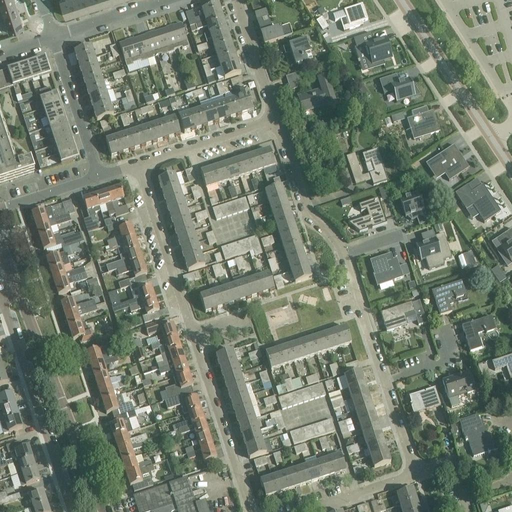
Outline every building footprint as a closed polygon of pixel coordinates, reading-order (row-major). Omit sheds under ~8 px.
[(0,0),(0,8),(16,4),(14,0),(0,0)] [(59,0),(65,17),(77,13),(72,0),(59,0)] [(72,0),(77,13),(89,9),(86,0),(72,0)] [(86,0),(89,9),(101,5),(99,0),(86,0)] [(16,4),(0,8),(0,21),(19,15),(16,4)] [(190,28),(222,17),(218,5),(202,11),(204,16),(195,19),(192,12),(185,14),(190,28)] [(368,21),(363,5),(345,11),(347,18),(340,20),(344,32),(363,26),(362,23),(368,21)] [(265,11),(255,15),(257,21),(267,18),(265,11)] [(19,15),(0,21),(0,23),(3,33),(23,26),(19,15)] [(209,34),(226,29),(222,17),(190,28),(191,33),(207,28),(209,34)] [(322,18),(316,22),(322,32),(323,32),(328,28),(322,18)] [(269,23),(259,27),(261,35),(264,45),(293,36),(289,26),(272,31),(269,23)] [(181,24),(170,28),(177,50),(181,48),(182,50),(189,48),(181,24)] [(170,28),(160,31),(168,55),(174,53),(174,51),(177,50),(170,28)] [(212,45),(230,40),(226,29),(209,34),(204,36),(206,41),(211,40),(212,45)] [(160,31),(150,35),(157,56),(161,55),(162,57),(168,55),(160,31)] [(371,34),(353,40),(357,50),(363,47),(368,60),(365,61),(369,70),(384,66),(382,62),(392,59),(385,40),(374,43),(371,34)] [(150,35),(139,38),(147,62),(154,59),(153,57),(157,56),(150,35)] [(296,66),(312,61),(313,61),(305,37),(294,41),(295,44),(283,48),(285,55),(291,53),(296,66)] [(139,38),(129,41),(136,63),(140,62),(141,64),(147,62),(139,38)] [(216,57),(233,51),(230,40),(212,45),(216,57)] [(129,41),(119,45),(126,68),(133,66),(133,64),(136,63),(129,41)] [(78,64),(95,58),(91,47),(74,52),(78,64)] [(237,63),(233,51),(216,57),(220,68),(237,63)] [(45,58),(35,62),(41,78),(50,75),(45,58)] [(98,70),(95,58),(78,64),(82,75),(98,70)] [(35,62),(26,65),(31,81),(41,78),(35,62)] [(241,74),(237,63),(220,68),(224,80),(241,74)] [(26,65),(17,68),(22,84),(31,81),(26,65)] [(204,73),(210,71),(214,70),(212,65),(203,68),(204,73)] [(17,68),(7,71),(13,87),(22,84),(17,68)] [(85,87),(102,81),(98,70),(82,75),(85,87)] [(7,71),(0,73),(0,91),(13,87),(7,71)] [(290,91),(302,87),(298,73),(285,77),(290,91)] [(337,109),(335,106),(336,106),(327,76),(317,79),(321,90),(297,98),(302,113),(312,110),(326,106),(327,109),(328,108),(329,112),(337,109)] [(396,76),(379,81),(384,95),(393,92),(396,104),(420,96),(409,79),(398,82),(396,76)] [(242,77),(230,81),(232,86),(244,83),(242,77)] [(106,93),(102,81),(85,87),(89,98),(106,93)] [(426,82),(421,84),(427,102),(433,100),(426,82)] [(362,85),(357,88),(362,95),(367,92),(362,85)] [(236,99),(241,115),(253,111),(246,89),(239,91),(241,97),(236,99)] [(110,104),(106,93),(89,98),(93,110),(110,104)] [(56,95),(40,100),(43,110),(60,104),(56,95)] [(236,99),(225,102),(230,119),(241,115),(236,99)] [(225,102),(213,106),(218,123),(230,119),(225,102)] [(60,104),(43,110),(46,119),(63,113),(60,104)] [(113,116),(110,104),(93,110),(97,121),(113,116)] [(213,106),(202,110),(207,126),(218,123),(213,106)] [(413,119),(408,121),(414,140),(439,132),(432,113),(429,114),(427,107),(411,112),(413,119)] [(202,110),(190,114),(195,130),(207,126),(202,110)] [(136,118),(134,112),(122,116),(126,127),(129,126),(127,120),(136,118)] [(63,113),(46,119),(49,128),(66,122),(63,113)] [(190,114),(179,117),(184,134),(195,130),(190,114)] [(168,115),(161,117),(168,139),(180,135),(175,119),(170,120),(168,115)] [(66,122),(49,128),(52,137),(69,131),(66,122)] [(163,122),(152,126),(157,143),(168,139),(163,122)] [(0,184),(34,174),(30,163),(14,168),(0,125),(0,184)] [(152,126),(140,130),(145,147),(157,143),(152,126)] [(140,130),(128,134),(134,150),(145,147),(140,130)] [(69,131),(52,137),(55,146),(72,140),(69,131)] [(128,134),(117,137),(122,154),(134,150),(128,134)] [(117,137),(105,141),(111,158),(122,154),(117,137)] [(72,140),(55,146),(58,155),(75,150),(72,140)] [(469,169),(454,146),(426,165),(432,174),(440,168),(449,182),(469,169)] [(75,150),(58,155),(61,165),(78,159),(75,150)] [(269,150),(258,154),(263,171),(275,167),(269,150)] [(371,179),(373,186),(387,182),(377,151),(362,156),(365,165),(368,175),(362,177),(355,155),(346,157),(356,186),(364,183),(364,181),(371,179)] [(258,154),(246,158),(252,174),(263,171),(258,154)] [(246,158),(235,162),(240,178),(252,174),(246,158)] [(235,162),(223,165),(229,182),(240,178),(235,162)] [(223,165),(212,169),(217,186),(229,182),(223,165)] [(212,169),(200,173),(206,190),(217,186),(212,169)] [(178,187),(175,175),(158,181),(162,192),(178,187)] [(466,187),(455,194),(466,211),(473,207),(484,224),(501,213),(483,185),(471,193),(466,187)] [(182,198),(178,187),(162,192),(166,204),(182,198)] [(281,187),(265,193),(269,204),(285,198),(281,187)] [(116,202),(124,200),(120,188),(107,192),(113,211),(119,209),(116,202)] [(440,189),(434,194),(440,201),(440,202),(446,197),(440,189)] [(115,216),(113,211),(107,192),(95,196),(99,208),(105,206),(107,213),(109,213),(110,217),(115,216)] [(418,193),(399,199),(405,218),(410,216),(412,220),(411,221),(416,220),(419,226),(428,223),(418,193)] [(101,212),(99,208),(95,196),(83,200),(87,212),(90,221),(84,223),(88,234),(99,230),(94,218),(96,217),(94,214),(101,212)] [(252,196),(247,198),(249,205),(255,203),(252,196)] [(450,197),(443,202),(448,209),(455,205),(450,197)] [(186,210),(182,198),(166,204),(169,215),(186,210)] [(289,210),(285,198),(269,204),(272,215),(289,210)] [(366,210),(368,217),(348,224),(359,233),(387,224),(378,198),(358,205),(361,212),(366,210)] [(240,201),(243,212),(249,210),(245,199),(240,201)] [(238,214),(243,212),(240,201),(234,203),(238,214)] [(69,216),(75,215),(71,202),(62,205),(60,206),(61,211),(53,213),(51,208),(31,215),(36,227),(69,216)] [(233,216),(238,214),(234,203),(229,204),(233,216)] [(227,217),(233,216),(229,204),(223,206),(227,217)] [(222,219),(227,217),(223,206),(218,208),(222,219)] [(116,218),(128,214),(126,207),(119,209),(113,211),(115,216),(116,218)] [(216,221),(222,219),(218,208),(213,210),(216,221)] [(190,221),(186,210),(169,215),(173,226),(190,221)] [(289,210),(272,215),(276,227),(293,221),(289,210)] [(255,222),(260,220),(258,213),(252,214),(255,222)] [(71,222),(69,216),(36,227),(39,239),(52,235),(50,229),(71,222)] [(107,228),(115,225),(113,219),(104,222),(106,228),(107,228)] [(108,247),(135,238),(131,226),(129,227),(127,221),(115,225),(107,228),(108,233),(115,231),(116,231),(118,230),(120,236),(113,239),(114,240),(107,242),(108,247)] [(177,238),(193,232),(190,221),(173,226),(177,238)] [(293,221),(276,227),(280,238),(296,233),(293,221)] [(441,224),(435,226),(437,233),(443,231),(441,224)] [(193,232),(177,238),(180,249),(197,244),(193,232)] [(77,245),(73,234),(62,237),(63,239),(61,240),(59,233),(52,235),(39,239),(43,251),(61,246),(63,250),(77,245)] [(296,233),(280,238),(284,250),(300,244),(296,233)] [(505,234),(491,243),(496,251),(501,249),(511,265),(511,264),(511,240),(510,241),(505,234)] [(416,249),(415,249),(417,255),(418,255),(421,262),(425,260),(429,271),(444,266),(443,261),(452,258),(444,235),(434,238),(435,240),(415,246),(416,249)] [(209,246),(215,244),(216,244),(214,237),(207,239),(209,246)] [(255,251),(260,249),(257,237),(251,239),(255,251)] [(126,254),(139,250),(135,238),(108,247),(110,252),(117,250),(117,251),(124,248),(126,254)] [(249,253),(253,251),(255,251),(251,239),(245,241),(249,253)] [(243,254),(249,253),(245,241),(239,243),(243,254)] [(237,256),(243,254),(239,243),(233,245),(237,256)] [(82,252),(79,244),(77,245),(63,250),(64,254),(46,259),(50,272),(62,268),(70,265),(67,258),(74,256),(73,255),(82,252)] [(197,244),(180,249),(184,261),(201,255),(197,244)] [(300,244),(284,250),(287,261),(304,256),(300,244)] [(231,258),(237,256),(233,245),(227,247),(231,258)] [(225,260),(231,258),(227,247),(221,248),(225,260)] [(116,271),(143,263),(139,250),(126,254),(129,261),(122,263),(121,262),(106,267),(108,274),(116,271)] [(214,256),(216,263),(222,261),(219,254),(214,256)] [(393,260),(391,254),(370,261),(375,276),(374,276),(373,276),(377,287),(394,281),(403,278),(409,275),(406,265),(399,268),(397,259),(393,260)] [(205,267),(201,255),(184,261),(188,272),(205,267)] [(308,267),(304,256),(287,261),(291,273),(308,267)] [(238,271),(241,270),(238,259),(234,260),(235,261),(226,263),(228,268),(229,269),(237,266),(238,271)] [(269,267),(276,265),(274,259),(267,262),(269,267)] [(134,279),(137,278),(147,275),(143,263),(116,271),(118,276),(132,272),(134,279)] [(308,267),(291,273),(295,284),(311,279),(308,267)] [(499,284),(506,279),(497,267),(490,271),(499,284)] [(83,269),(64,275),(62,268),(50,272),(54,284),(85,274),(83,269)] [(75,284),(87,280),(85,274),(54,284),(58,296),(70,292),(68,286),(75,284)] [(257,278),(263,295),(274,291),(269,274),(257,278)] [(251,299),(263,295),(257,278),(245,282),(251,299)] [(89,290),(99,287),(96,280),(86,283),(89,290)] [(128,288),(131,287),(128,281),(118,284),(120,291),(124,290),(128,288)] [(131,287),(128,288),(124,290),(128,303),(115,307),(117,312),(129,309),(155,300),(151,288),(149,288),(147,282),(131,287)] [(239,302),(251,299),(245,282),(234,286),(239,302)] [(455,297),(457,300),(456,299),(463,296),(459,284),(461,283),(461,282),(442,289),(442,288),(440,289),(440,290),(431,293),(440,317),(452,313),(451,313),(450,313),(446,300),(455,297)] [(228,306),(239,302),(234,286),(223,289),(228,306)] [(217,310),(228,306),(223,289),(211,293),(217,310)] [(205,314),(217,310),(211,293),(200,297),(205,314)] [(94,301),(75,307),(73,300),(61,304),(65,317),(96,307),(94,301)] [(159,312),(155,300),(129,309),(130,314),(144,309),(146,316),(142,317),(144,324),(159,320),(157,313),(159,312)] [(380,314),(386,333),(401,328),(399,324),(406,322),(407,326),(404,316),(414,313),(418,326),(427,323),(419,302),(380,314)] [(97,312),(96,307),(65,317),(69,329),(81,325),(79,318),(97,312)] [(470,353),(480,350),(482,349),(477,335),(485,332),(486,335),(487,334),(487,333),(494,331),(489,318),(461,327),(470,353)] [(169,320),(145,328),(148,337),(160,333),(161,337),(146,342),(148,347),(150,346),(177,337),(173,325),(170,326),(169,320)] [(95,340),(91,329),(87,331),(85,324),(81,325),(69,329),(73,341),(79,339),(80,345),(95,340)] [(346,328),(334,332),(340,348),(351,344),(346,328)] [(334,332),(323,335),(328,352),(340,348),(334,332)] [(323,335),(311,339),(317,356),(328,352),(323,335)] [(177,337),(150,346),(151,346),(152,352),(159,349),(161,356),(181,349),(177,337)] [(311,339),(300,343),(305,359),(317,356),(311,339)] [(139,340),(132,342),(135,351),(141,349),(142,349),(139,340)] [(300,343),(288,347),(294,363),(305,359),(300,343)] [(288,347),(277,350),(282,367),(294,363),(288,347)] [(115,352),(101,357),(99,349),(86,354),(90,366),(116,357),(115,352)] [(138,362),(144,360),(141,349),(135,351),(138,362)] [(152,372),(185,361),(181,349),(161,356),(161,357),(155,359),(158,367),(151,369),(152,372)] [(277,350),(265,354),(271,371),(282,367),(277,350)] [(236,363),(232,351),(216,356),(219,368),(236,363)] [(105,367),(118,363),(116,357),(90,366),(94,378),(107,373),(105,367)] [(511,357),(492,364),(491,363),(478,367),(482,380),(502,374),(505,384),(511,381),(511,357)] [(174,378),(189,374),(185,361),(152,372),(152,373),(159,370),(160,376),(171,372),(174,378)] [(359,369),(357,362),(345,366),(348,373),(359,369)] [(240,374),(236,363),(219,368),(223,379),(240,374)] [(131,377),(139,375),(136,368),(129,370),(131,377)] [(364,383),(360,372),(344,377),(347,389),(364,383)] [(443,381),(442,381),(449,401),(451,409),(460,406),(456,396),(466,393),(467,395),(475,392),(475,390),(478,389),(476,383),(472,384),(469,372),(453,377),(454,379),(443,382),(443,381)] [(116,378),(109,380),(107,373),(94,378),(98,390),(110,386),(117,384),(117,383),(126,380),(125,376),(116,379),(116,378)] [(165,402),(180,397),(178,391),(193,387),(189,374),(174,378),(176,386),(165,390),(166,392),(160,394),(162,403),(165,402)] [(227,391),(244,385),(240,374),(223,379),(227,391)] [(319,383),(319,382),(317,375),(311,377),(313,384),(319,383)] [(285,376),(282,377),(287,393),(290,392),(285,376)] [(270,383),(268,378),(261,380),(263,386),(270,383)] [(117,383),(117,384),(119,389),(126,387),(125,381),(126,381),(126,380),(117,383)] [(334,387),(332,382),(332,381),(324,384),(326,389),(334,387)] [(368,395),(364,384),(364,383),(347,389),(351,400),(368,395)] [(326,396),(322,385),(314,387),(318,399),(326,396)] [(102,402),(114,398),(110,386),(98,390),(102,402)] [(231,402),(247,397),(244,386),(227,391),(231,402)] [(314,387),(309,389),(313,400),(318,399),(314,387)] [(313,400),(309,389),(304,390),(308,402),(313,400)] [(409,397),(411,404),(410,404),(413,415),(414,415),(413,413),(422,411),(422,410),(425,409),(426,411),(440,406),(435,389),(421,393),(422,393),(410,397),(409,397)] [(304,390),(299,392),(303,404),(308,402),(304,390)] [(299,392),(293,394),(297,406),(303,404),(299,392)] [(0,410),(15,406),(11,394),(0,397),(0,410)] [(134,412),(132,406),(131,406),(129,398),(127,399),(125,394),(114,398),(102,402),(106,415),(112,413),(114,419),(134,412)] [(293,394),(288,396),(292,407),(297,406),(293,394)] [(372,406),(368,395),(351,400),(355,412),(372,406)] [(197,398),(185,402),(184,402),(183,396),(180,397),(165,402),(167,411),(181,406),(184,415),(189,414),(200,410),(197,398)] [(288,396),(283,397),(287,409),(292,407),(288,396)] [(251,408),(247,397),(231,402),(234,414),(251,408)] [(283,397),(278,399),(282,411),(287,409),(283,397)] [(0,423),(19,417),(15,406),(0,410),(0,423)] [(375,418),(372,407),(372,406),(355,412),(359,423),(375,418)] [(255,420),(251,409),(251,408),(234,414),(238,425),(255,420)] [(178,431),(204,422),(200,410),(189,414),(192,421),(177,426),(178,431)] [(136,418),(134,412),(114,419),(116,424),(110,426),(114,438),(126,434),(132,432),(128,420),(136,418)] [(494,451),(490,438),(486,439),(485,436),(486,435),(482,421),(479,422),(477,416),(459,422),(466,442),(468,441),(473,458),(488,453),(488,454),(490,453),(494,451)] [(9,433),(22,429),(19,417),(0,423),(4,435),(9,433)] [(379,429),(375,418),(359,423),(363,435),(379,429)] [(242,437),(259,431),(255,420),(238,425),(242,437)] [(331,420),(325,422),(329,434),(335,432),(331,420)] [(204,422),(178,431),(180,436),(195,431),(197,438),(208,434),(204,422)] [(325,422),(319,424),(323,436),(329,434),(325,422)] [(319,424),(313,426),(317,438),(323,436),(319,424)] [(313,426),(307,428),(311,440),(317,438),(313,426)] [(307,428),(302,430),(305,442),(311,440),(307,428)] [(383,441),(379,429),(363,435),(366,446),(383,441)] [(302,430),(295,432),(299,444),(305,442),(302,430)] [(246,448),(262,443),(259,431),(242,437),(246,448)] [(295,432),(290,434),(293,446),(299,444),(295,432)] [(145,436),(129,441),(126,434),(114,438),(118,450),(147,441),(145,436)] [(201,450),(212,446),(208,434),(197,438),(201,450)] [(134,459),(132,452),(146,447),(149,445),(148,441),(147,441),(118,450),(122,463),(134,459)] [(282,443),(283,449),(284,449),(291,447),(289,441),(282,443)] [(387,452),(383,441),(366,446),(370,458),(387,452)] [(21,443),(6,447),(8,453),(14,451),(23,449),(21,443)] [(266,454),(262,443),(246,448),(249,460),(266,454)] [(205,463),(207,462),(217,459),(212,446),(201,450),(205,463)] [(13,465),(32,459),(28,447),(23,449),(14,451),(17,458),(5,462),(3,455),(0,456),(0,469),(7,467),(13,465)] [(296,456),(302,454),(299,447),(294,449),(296,456)] [(194,452),(186,455),(188,460),(195,458),(194,452)] [(391,464),(387,452),(370,458),(374,469),(391,464)] [(340,456),(329,459),(334,476),(346,472),(340,455),(340,456)] [(126,474),(152,466),(151,461),(143,464),(141,456),(134,459),(122,463),(126,474)] [(267,465),(265,458),(253,462),(256,469),(267,465)] [(17,476),(36,470),(32,459),(13,465),(17,475),(17,476)] [(323,480),(334,476),(329,459),(328,459),(317,463),(323,480)] [(311,483),(323,480),(317,463),(306,467),(311,483)] [(153,487),(151,479),(154,478),(152,472),(154,472),(152,466),(126,474),(130,487),(132,487),(134,493),(153,487)] [(300,487),(311,483),(306,467),(294,470),(300,487)] [(21,488),(30,485),(40,482),(36,470),(17,476),(21,488)] [(300,487),(294,470),(283,474),(288,491),(300,487)] [(277,495),(288,491),(283,474),(271,478),(277,495)] [(265,498),(277,495),(271,478),(260,482),(265,498)] [(208,511),(205,503),(196,506),(187,479),(133,497),(135,497),(140,511),(146,511),(153,510),(153,511),(174,511),(177,511),(208,511)] [(413,490),(396,495),(400,506),(417,501),(413,490)] [(33,508),(47,504),(43,492),(29,496),(33,508)] [(0,506),(9,504),(21,500),(19,494),(7,498),(0,500),(0,506)] [(420,511),(417,501),(400,506),(401,511),(420,511)] [(378,508),(376,502),(371,503),(373,511),(382,511),(386,511),(384,506),(378,508)]
